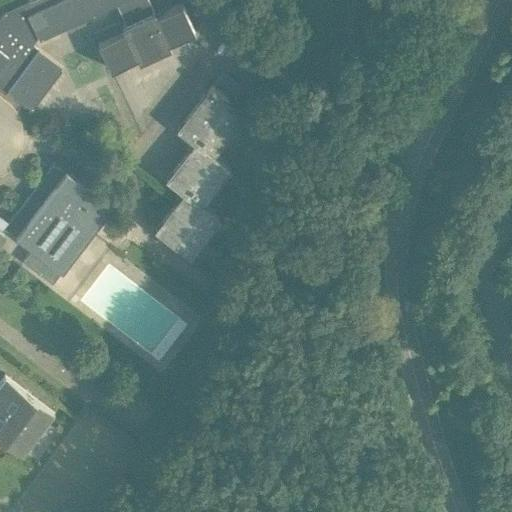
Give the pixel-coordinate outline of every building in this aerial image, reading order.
[(14,16),(13,18),(5,12),(6,10),(4,9),(0,14),(0,81),(0,82),(2,79),(9,84),(6,87),(32,107),(63,65),(31,41),(38,32),(38,34),(38,35),(115,0),(116,0),(126,21),(121,23),(123,28),(97,40),(110,67),(136,55),(138,60),(170,45),(168,41),(194,29),(181,1),(155,13),(149,0),(27,0),(25,1),(25,0),(24,1),(25,3),(14,16)] [(222,70),(212,82),(228,94),(231,97),(241,84),(222,70)] [(200,201),(229,165),(211,151),(240,115),(222,102),(228,94),(212,82),(177,127),(195,141),(166,177),(184,191),(155,227),(188,253),(218,215),(200,201)] [(54,160),(4,225),(32,247),(22,259),(52,282),(111,204),(54,160)] [(0,435),(21,452),(54,410),(4,372),(0,377),(0,435)]
